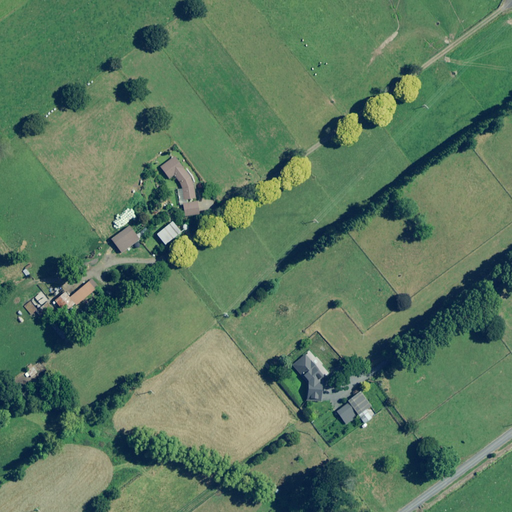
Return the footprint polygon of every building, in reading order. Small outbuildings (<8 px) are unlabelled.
[(183,200),(196,197),(193,181),(190,177),(175,157),(161,167),(169,179),(174,175),(184,189),(177,190),(179,200),(180,205),(183,205),(185,216),(200,214),(199,202),(184,204),(183,200)] [(180,232),(172,222),(157,234),(165,245),(180,232)] [(139,240),(129,226),(111,239),(121,253),(139,240)] [(31,274),(25,268),(22,271),(28,277),(31,274)] [(98,287),(92,279),(70,297),(66,292),(55,301),(64,312),(75,303),(76,305),(98,287)] [(55,323),(51,326),(62,339),(66,336),(55,323)] [(315,365),(308,356),(300,362),(302,364),(296,370),(302,377),(303,375),(307,380),(319,370),(315,365)] [(320,402),(321,381),(308,381),(307,401),(320,402)] [(348,403),(358,415),(364,424),(375,415),(372,410),(369,412),(367,410),(371,406),(360,392),(347,401),(348,403)] [(358,415),(348,403),(336,412),(346,424),(358,415)]
